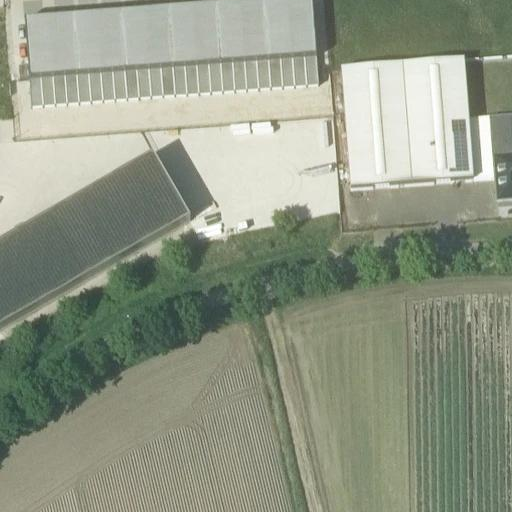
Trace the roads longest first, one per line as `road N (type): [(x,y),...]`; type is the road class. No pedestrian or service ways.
road 1 (unclassified): [(0,410),(132,332),(256,287),(417,253),(511,253)]
road 2 (track): [(306,511),(256,287)]
